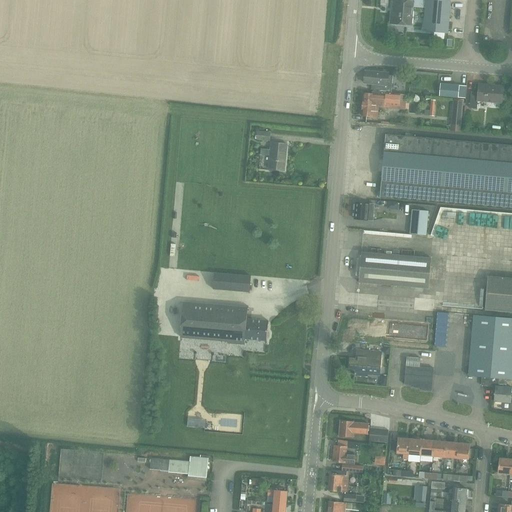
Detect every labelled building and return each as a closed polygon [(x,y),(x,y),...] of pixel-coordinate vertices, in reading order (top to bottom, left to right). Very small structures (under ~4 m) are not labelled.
[(436,0),(407,0),(407,2),(399,1),(399,12),(393,12),(393,21),(412,23),(413,7),(425,8),(423,31),(448,33),(451,1),(436,0)] [(364,81),(364,83),(374,84),(373,91),(386,92),(385,93),(386,93),(388,93),(391,94),(392,82),(393,80),(393,76),(381,75),(382,74),(365,72),(364,81)] [(466,86),(440,84),(439,96),(465,98),(466,86)] [(471,92),(469,108),(477,109),(477,102),(501,104),(503,87),(479,84),(478,93),(471,92)] [(363,94),(362,115),(362,116),(372,117),(373,114),(378,114),(378,108),(383,108),(384,108),(384,105),(385,95),(385,93),(386,92),(373,91),(371,91),(371,92),(371,94),(364,93),(363,94)] [(385,95),(384,105),(399,106),(400,105),(400,97),(400,94),(391,94),(388,93),(386,93),(385,93),(385,95)] [(461,132),(463,101),(453,100),(450,131),(461,132)] [(257,132),(256,139),(269,141),(270,133),(257,132)] [(511,145),(386,134),(380,198),(511,210),(511,145)] [(269,156),(268,169),(284,171),(287,144),(270,143),(269,150),(261,149),(260,155),(269,156)] [(355,203),(354,219),(368,220),(373,221),(373,220),(373,215),(374,205),(355,203)] [(411,210),(410,234),(426,235),(428,211),(411,210)] [(171,248),(162,247),(161,264),(164,264),(164,266),(174,267),(174,260),(170,260),(171,248)] [(360,270),(359,282),(428,289),(431,259),(362,253),(361,263),(360,270)] [(214,273),(213,289),(249,292),(250,276),(214,273)] [(511,312),(511,278),(489,276),(486,310),(511,312)] [(180,335),(180,337),(181,337),(228,342),(228,343),(244,345),(245,339),(267,341),(267,337),(268,338),(269,336),(269,333),(268,331),(267,331),(268,321),(247,319),(248,308),(183,302),(181,329),(180,335)] [(494,401),(503,402),(502,409),(503,410),(511,411),(511,403),(511,402),(510,402),(511,387),(506,387),(507,379),(511,379),(511,318),(473,315),(468,376),(482,377),(481,386),(495,387),(494,401)] [(388,330),(387,338),(427,341),(428,325),(393,322),(388,322),(388,330)] [(350,358),(349,373),(350,373),(379,376),(381,352),(357,350),(356,359),(350,358)] [(406,366),(404,385),(413,385),(413,388),(422,388),(421,390),(431,391),(433,368),(420,367),(406,366)] [(339,436),(353,437),(353,434),(367,435),(368,424),(354,423),(354,422),(340,421),(339,436)] [(370,428),(369,441),(387,443),(388,430),(370,428)] [(390,442),(389,452),(396,453),(396,454),(403,454),(403,460),(408,460),(410,439),(398,438),(397,443),(390,442)] [(410,439),(408,460),(409,455),(420,456),(422,440),(410,439)] [(347,454),(347,447),(348,441),(338,440),(337,446),(335,445),(334,446),(333,461),(333,463),(354,464),(355,455),(347,454)] [(422,440),(420,456),(432,457),(433,441),(422,440)] [(433,441),(432,457),(444,458),(445,442),(433,441)] [(445,442),(444,458),(456,459),(457,443),(445,442)] [(457,443),(456,459),(469,460),(470,444),(457,443)] [(151,458),(150,469),(160,470),(160,471),(161,472),(167,473),(168,472),(189,474),(189,476),(191,480),(203,481),(206,478),(208,456),(200,455),(200,457),(190,456),(190,461),(151,458)] [(499,458),(498,473),(510,475),(511,459),(499,458)] [(331,470),(331,474),(329,491),(347,492),(349,472),(331,470)] [(432,482),(431,494),(435,495),(436,489),(444,489),(445,483),(432,482)] [(447,495),(447,499),(452,500),(466,501),(467,489),(453,488),(452,495),(447,495)] [(274,496),(273,502),(286,503),(287,491),(268,490),(267,496),(274,496)] [(425,501),(426,494),(418,493),(418,501),(425,501)] [(452,500),(450,511),(464,511),(466,501),(452,500)] [(499,504),(498,511),(510,511),(511,511),(511,510),(511,500),(511,501),(511,505),(499,504)] [(327,511),(345,511),(345,510),(358,511),(359,504),(329,501),(327,511)] [(273,502),(272,511),(285,511),(286,503),(273,502)]
